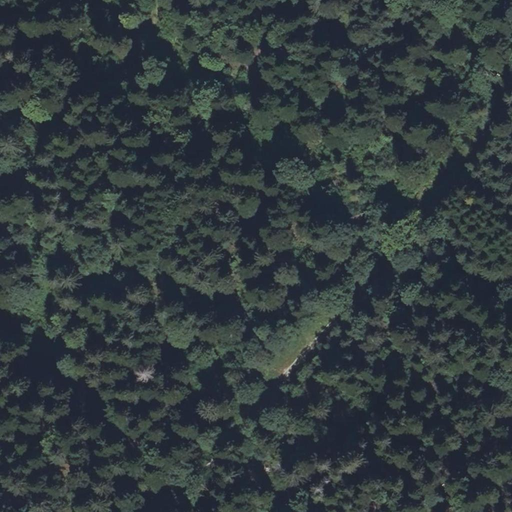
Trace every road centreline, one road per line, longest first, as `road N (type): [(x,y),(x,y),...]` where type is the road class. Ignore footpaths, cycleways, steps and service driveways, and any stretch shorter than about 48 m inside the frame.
road 1 (track): [(511,95),(420,239),(341,312),(186,493),(158,511)]
road 2 (track): [(0,390),(41,359),(53,330),(42,149),(72,106),(169,36),(156,0)]
